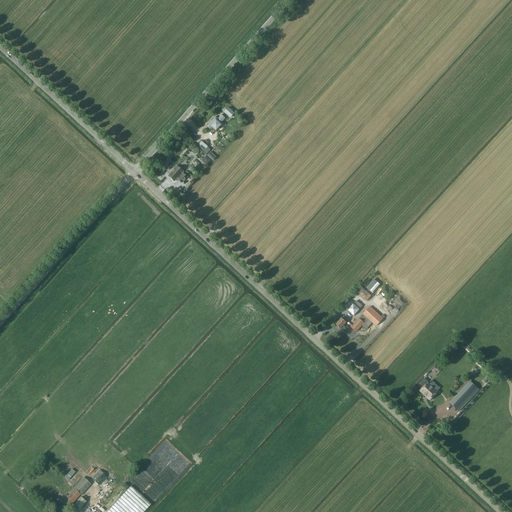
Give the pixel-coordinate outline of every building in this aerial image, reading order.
[(224,112),(230,118),(234,113),(227,108),(224,112)] [(217,119),(215,117),(206,126),(210,129),(211,128),(214,131),(215,130),(216,130),(221,125),(219,124),(224,118),(221,115),(217,119)] [(198,145),(197,146),(206,154),(210,150),(207,147),(201,141),(198,145)] [(210,151),(207,155),(213,161),(216,157),(210,151)] [(174,181),(177,177),(179,179),(178,179),(182,183),(187,177),(183,173),(183,174),(181,173),(183,171),(177,166),(168,175),(174,181)] [(374,292),(380,283),(377,280),(370,289),(374,292)] [(357,291),(367,300),(372,295),(362,286),(357,291)] [(357,300),(348,310),(354,315),(363,306),(357,300)] [(366,329),(372,322),(376,326),(383,319),(385,316),(383,314),(381,317),(370,307),(359,318),(351,327),(356,331),(362,325),(366,329)] [(345,321),(346,320),(344,317),(342,318),(336,324),(341,329),(346,323),(345,321)] [(468,374),(472,378),(480,369),(476,366),(468,374)] [(431,380),(429,383),(424,378),(419,383),(424,387),(420,390),(430,399),(437,391),(440,388),(431,380)] [(459,411),(479,389),(470,381),(450,403),(459,411)] [(68,480),(75,472),(72,469),(65,477),(68,480)] [(98,472),(92,479),(99,485),(105,478),(98,472)] [(60,506),(55,511),(64,511),(65,510),(68,507),(69,508),(81,494),(80,493),(89,482),(84,477),(74,488),(75,489),(64,501),(60,497),(55,502),(60,506)] [(131,485),(108,511),(109,511),(110,511),(112,510),(114,511),(143,511),(151,503),(131,485)] [(81,496),(77,502),(82,506),(87,500),(81,496)]
